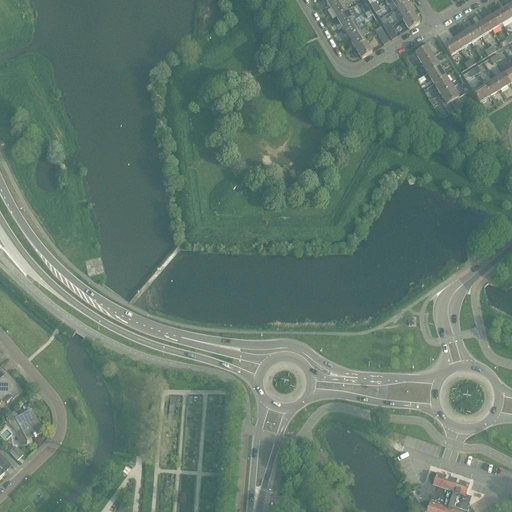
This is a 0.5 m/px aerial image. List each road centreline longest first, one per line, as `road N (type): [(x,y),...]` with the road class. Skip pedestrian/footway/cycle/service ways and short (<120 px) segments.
road 1 (primary): [(0,226),(36,273),(90,314),(138,340),(258,381)]
road 2 (primary): [(171,335),(115,312),(76,283),(35,244),(0,185)]
road 3 (residential): [(0,497),(51,448),(62,425),(53,396),(0,334)]
road 4 (primary): [(361,378),(297,345),(171,335)]
road 5 (residential): [(302,0),(342,68),(358,71),(433,23)]
road 6 (unclassified): [(493,258),(442,304),(448,370)]
road 7 (primary): [(308,392),(437,408)]
road 8 (unclassified): [(468,365),(456,299),(493,258)]
